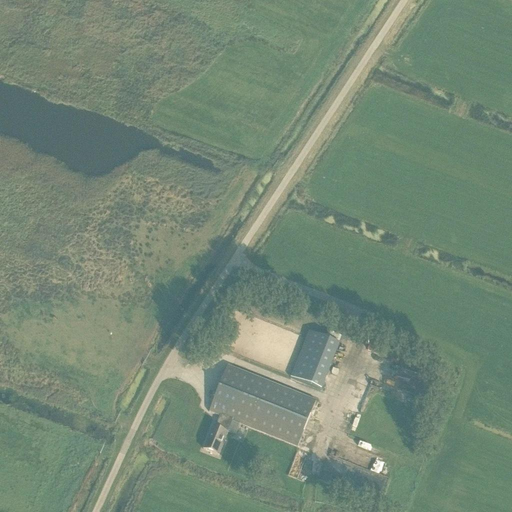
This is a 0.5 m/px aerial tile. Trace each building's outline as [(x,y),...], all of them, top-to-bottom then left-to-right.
[(296,333),(262,323),(230,323),(230,337),(226,350),(265,362),(264,362),(280,367),(288,366),(296,339),(296,333)] [(308,332),(290,378),(321,391),(339,344),(308,332)] [(218,456),(227,433),(235,436),(240,425),(297,448),(316,402),(228,366),(209,412),(220,416),(215,429),(212,428),(203,450),(218,456)] [(343,442),(347,434),(335,429),(331,437),(343,442)] [(281,459),(289,462),(294,451),(286,447),(281,459)] [(296,452),(292,465),(299,467),(303,454),(296,452)] [(377,475),(382,465),(366,457),(361,467),(377,475)]
